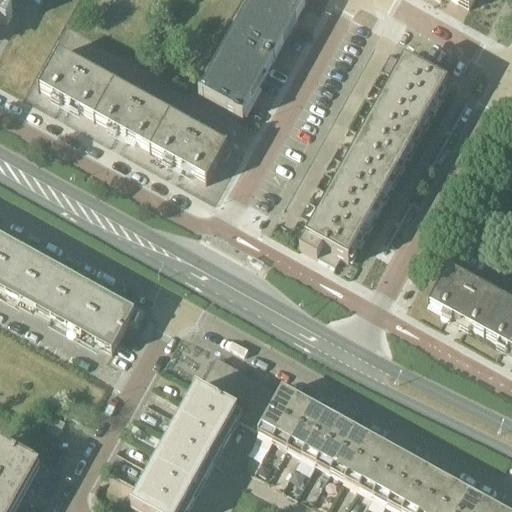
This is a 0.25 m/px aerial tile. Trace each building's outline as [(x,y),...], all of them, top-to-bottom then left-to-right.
[(0,0),(0,25),(6,28),(13,17),(0,9),(0,0)] [(243,122),(266,80),(307,6),(295,0),(252,0),(198,97),(243,122)] [(475,0),(432,0),(441,5),(444,0),(447,0),(469,12),(475,0)] [(37,94),(61,107),(94,125),(115,87),(59,56),(37,94)] [(447,89),(404,65),(306,242),(305,242),(299,253),(317,263),(318,261),(335,271),(341,261),(349,266),(447,89)] [(94,125),(150,157),(171,118),(115,87),(94,125)] [(227,150),(171,118),(150,157),(206,188),(227,150)] [(0,292),(113,356),(135,317),(0,242),(0,292)] [(483,342),(504,304),(448,273),(427,311),(483,342)] [(511,307),(504,304),(483,342),(511,357),(511,307)] [(196,393),(195,393),(243,420),(239,426),(259,437),(258,438),(259,438),(283,395),(282,395),(280,398),(217,363),(199,395),(196,393)] [(131,510),(134,511),(183,511),(232,425),(238,428),(239,426),(243,420),(195,393),(131,510)] [(259,438),(274,446),(298,403),(283,395),(259,438)] [(274,446),(288,454),(312,411),(298,403),(274,446)] [(288,454),(302,462),(326,419),(312,411),(288,454)] [(302,462),(317,470),(341,427),(326,419),(302,462)] [(58,439),(65,427),(52,420),(46,433),(58,439)] [(317,470),(331,478),(355,435),(341,427),(317,470)] [(369,443),(355,435),(331,478),(345,486),(369,443)] [(345,486),(360,494),(384,451),(369,443),(345,486)] [(0,511),(10,511),(35,468),(0,448),(0,511)] [(360,494),(375,503),(399,459),(384,451),(360,494)] [(375,503),(388,510),(412,467),(399,459),(375,503)] [(388,510),(391,511),(405,511),(427,475),(412,467),(388,510)] [(424,511),(441,483),(427,475),(405,511),(424,511)] [(424,511),(443,511),(455,491),(441,483),(424,511)] [(443,511),(461,511),(469,498),(455,491),(443,511)] [(461,511),(480,511),(484,507),(469,498),(461,511)]
